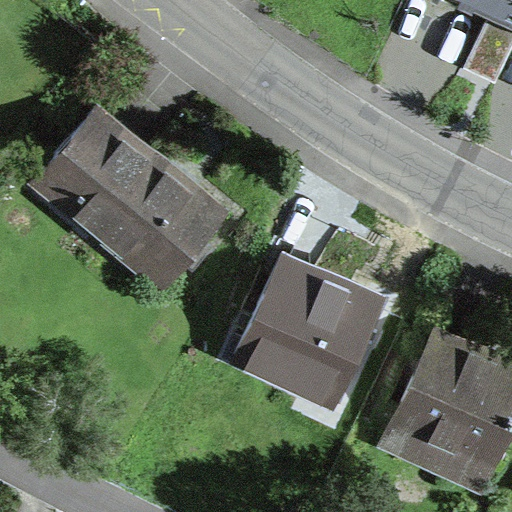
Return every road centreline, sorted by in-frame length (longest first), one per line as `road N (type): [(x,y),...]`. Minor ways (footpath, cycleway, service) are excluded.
road 1 (tertiary): [(170,0),(417,171),(511,218)]
road 2 (residential): [(0,445),(124,511)]
